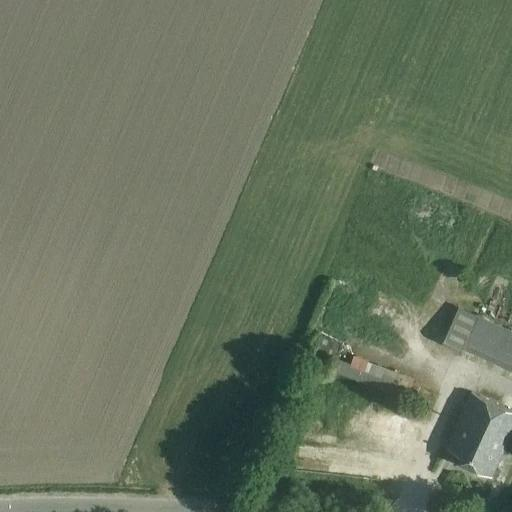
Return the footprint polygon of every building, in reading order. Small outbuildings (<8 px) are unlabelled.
[(278,276),(283,302),(302,298),(297,272),(278,276)] [(511,330),(476,315),(462,347),(511,369),(511,330)] [(334,356),(338,344),(316,336),(312,347),(334,356)] [(361,358),(359,365),(331,355),(327,366),(385,388),(392,370),(361,358)] [(493,475),(511,432),(511,408),(471,390),(445,446),(461,453),(458,459),(493,475)]
